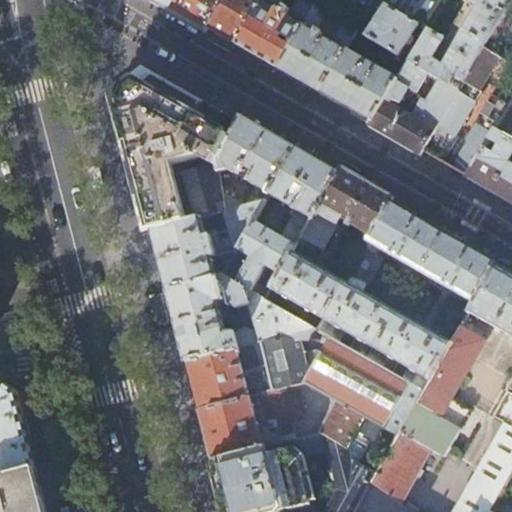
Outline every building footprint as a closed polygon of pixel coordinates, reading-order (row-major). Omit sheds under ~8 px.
[(175,0),(148,0),(169,12),(175,0)] [(175,0),(169,12),(202,31),(208,34),(211,30),(237,45),(261,3),(254,0),(175,0)] [(302,0),(314,6),(326,14),(334,18),(345,0),(302,0)] [(390,0),(386,7),(419,25),(428,30),(444,0),(390,0)] [(484,47),(511,0),(474,0),(472,4),(477,7),(444,64),(440,62),(432,58),(445,38),(430,30),(429,30),(410,61),(428,71),(440,78),(460,89),(484,47)] [(280,12),(262,2),(261,3),(237,45),(257,56),(279,69),(304,24),(286,14),(289,8),(284,5),(280,12)] [(314,34),(326,14),(314,6),(304,24),(279,69),(318,91),(320,93),(346,50),(357,31),(344,24),(332,44),(314,34)] [(413,37),(419,25),(386,7),(367,38),(366,37),(360,47),(384,60),(385,58),(389,60),(394,53),(400,57),(407,45),(410,46),(412,46),(416,39),(413,37)] [(501,58),(484,47),(460,89),(423,151),(447,165),(468,177),(486,148),(492,140),(498,130),(505,118),(511,106),(511,94),(500,87),(469,140),(459,137),(461,134),(457,131),(501,58)] [(398,80),(346,50),(320,93),(346,107),(372,122),(398,80)] [(405,113),(428,71),(410,61),(409,61),(398,80),(372,122),(369,126),(392,139),(421,155),(423,151),(460,89),(440,78),(428,99),(422,98),(415,110),(420,113),(417,119),(405,113)] [(218,161),(238,123),(224,114),(151,73),(133,87),(119,98),(133,150),(143,189),(154,230),(202,217),(225,211),(227,211),(223,191),(219,172),(218,161)] [(241,118),(238,123),(218,161),(219,172),(231,169),(258,185),(247,204),(223,191),(227,211),(267,200),(271,193),(297,148),(276,137),(241,118)] [(511,122),(505,118),(498,130),(511,138),(511,122)] [(511,138),(498,130),(492,140),(501,146),(496,154),(486,148),(468,177),(496,193),(511,202),(511,138)] [(304,152),(297,148),(271,193),(298,209),(313,218),(339,171),(304,152)] [(342,166),(339,171),(313,218),(302,237),(324,251),(343,218),(373,235),(392,201),(395,197),(367,181),(342,166)] [(255,221),(267,200),(227,211),(225,211),(235,245),(223,248),(218,228),(206,231),(202,217),(154,230),(156,239),(169,291),(224,276),(238,251),(255,221)] [(438,227),(392,201),(373,235),(370,240),(476,301),(498,262),(438,227)] [(302,237),(313,218),(298,209),(282,237),(297,246),(302,237)] [(282,237),(255,221),(238,251),(243,253),(232,276),(241,281),(239,284),(247,289),(267,300),(272,290),(259,282),(267,267),(281,275),(294,252),(297,246),(282,237)] [(350,275),(360,281),(376,253),(366,247),(350,275)] [(346,282),(294,252),(281,275),(272,290),(325,319),(346,282)] [(511,269),(498,262),(476,301),(469,312),(505,332),(511,336),(511,269)] [(239,284),(224,276),(169,291),(174,307),(177,322),(179,329),(188,363),(262,342),(258,330),(254,331),(245,329),(227,334),(222,314),(220,312),(219,304),(224,302),(238,309),(251,305),(252,305),(247,289),(239,284)] [(452,342),(346,282),(325,319),(431,380),(452,342)] [(267,300),(247,289),(252,305),(251,305),(258,330),(262,342),(276,339),(309,340),(316,329),(267,300)] [(177,322),(174,307),(161,311),(165,325),(177,322)] [(462,326),(452,342),(431,380),(424,391),(417,404),(442,418),(453,399),(465,378),(476,359),(487,341),(467,329),(462,326)] [(322,340),(309,340),(276,339),(262,342),(188,363),(196,393),(200,410),(250,397),(241,361),(258,356),(265,382),(267,382),(270,392),(304,383),(366,417),(399,435),(401,432),(417,404),(424,391),(325,334),(322,340)] [(349,447),(366,417),(304,383),(270,392),(262,394),(271,429),(308,419),(311,433),(320,431),(349,447)] [(23,418),(17,392),(11,388),(4,384),(0,384),(0,477),(36,469),(30,443),(23,418)] [(511,387),(511,389),(511,388),(511,393),(509,392),(496,415),(505,421),(511,424),(511,387)] [(34,415),(29,394),(23,391),(17,392),(23,418),(34,415)] [(263,446),(250,397),(200,410),(211,451),(213,459),(263,446)] [(457,401),(453,399),(442,418),(464,431),(474,412),(457,401)] [(442,418),(417,404),(401,432),(434,450),(448,458),(464,431),(442,418)] [(491,511),(493,510),(511,476),(511,424),(505,421),(452,511),(491,511)] [(264,445),(263,446),(213,459),(215,469),(226,511),(284,511),(285,511),(286,511),(299,511),(312,509),(297,454),(307,452),(308,456),(324,452),(329,455),(339,491),(329,508),(335,511),(355,511),(357,510),(373,483),(372,483),(378,473),(351,459),(349,447),(320,431),(311,433),(264,445)] [(434,450),(401,432),(399,435),(378,473),(372,483),(373,483),(402,503),(434,450)] [(39,480),(36,469),(0,477),(0,511),(47,511),(42,490),(39,480)] [(415,511),(402,503),(373,483),(357,510),(360,511),(415,511)]
